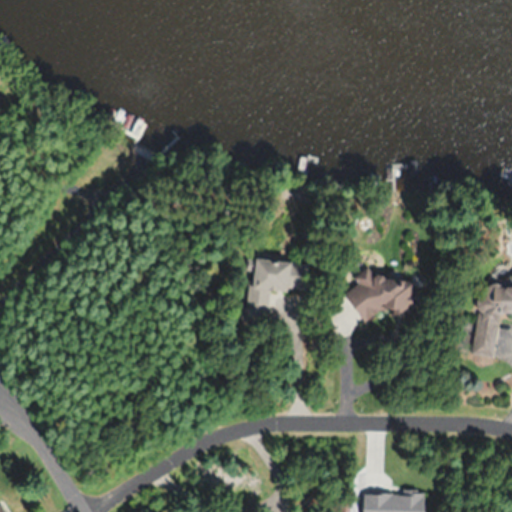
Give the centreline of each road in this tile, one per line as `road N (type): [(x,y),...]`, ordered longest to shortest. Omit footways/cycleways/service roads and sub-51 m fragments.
road 1 (residential): [(511,430),(312,422),(229,431),(85,511)]
road 2 (residential): [(85,511),(38,438),(0,400)]
